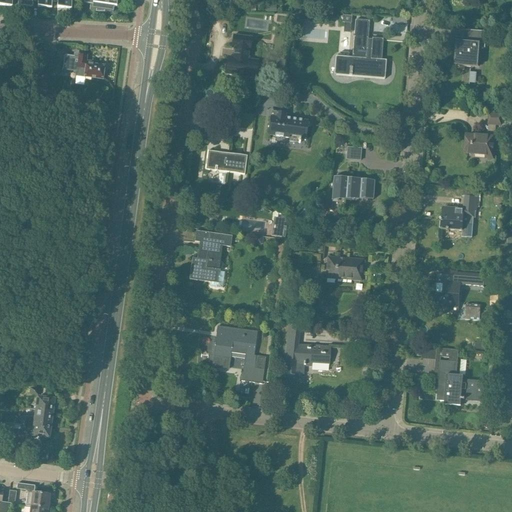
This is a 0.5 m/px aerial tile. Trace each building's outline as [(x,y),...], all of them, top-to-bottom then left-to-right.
[(38,2),(38,6),(38,8),(52,9),(52,3),(51,0),(32,0),(32,2),(38,2)] [(51,0),(52,3),(58,3),(57,9),(71,9),(71,0),(51,0)] [(93,0),(92,9),(97,10),(97,12),(104,12),(105,11),(114,12),(114,7),(117,7),(117,0),(93,0)] [(277,15),(276,22),(291,24),(292,18),(277,15)] [(337,57),(335,74),(351,75),(351,76),(353,76),(353,71),(366,72),(365,76),(385,77),(386,68),(386,61),(381,60),(382,48),(383,40),(378,39),(372,39),(372,40),(368,40),(369,22),(361,21),(356,20),(353,58),(349,58),(349,53),(340,52),(340,57),(337,57)] [(455,55),(454,67),(471,68),(472,66),(479,67),(480,48),(481,44),(486,44),(486,38),(487,32),(469,30),(468,42),(459,42),(458,55),(455,55)] [(228,57),(225,75),(255,79),(257,61),(247,60),(248,51),(249,51),(251,38),(233,36),(231,49),(233,49),(232,58),(228,57)] [(38,55),(37,69),(45,70),(46,55),(43,55),(38,55)] [(77,69),(76,77),(103,81),(104,68),(93,66),(93,64),(86,63),(87,57),(79,56),(77,69)] [(43,86),(43,80),(37,80),(36,92),(44,92),(45,92),(46,86),(43,86)] [(271,117),(268,136),(289,139),(289,142),(298,143),(299,140),(303,141),(305,122),(285,119),(286,114),(276,113),(271,112),(271,117)] [(490,115),(489,125),(501,126),(502,116),(490,115)] [(210,142),(212,127),(199,125),(197,139),(210,142)] [(467,136),(465,154),(486,156),(486,159),(493,160),(495,139),(467,136)] [(208,151),(205,171),(209,171),(210,169),(215,169),(215,172),(244,176),(247,157),(227,154),(226,158),(219,157),(219,153),(208,151)] [(361,152),(350,151),(349,163),(360,164),(361,152)] [(375,181),(333,178),(332,197),(373,200),(375,181)] [(472,219),(473,208),(478,209),(479,198),(465,197),(464,210),(454,209),(454,212),(443,211),(442,223),(443,223),(442,230),(463,232),(463,238),(474,239),(476,219),(472,219)] [(274,218),(271,236),(285,238),(288,220),(274,218)] [(191,265),(189,280),(197,281),(198,280),(210,282),(209,288),(222,290),(224,273),(220,273),(220,271),(219,271),(222,246),(230,247),(231,237),(196,232),(194,242),(199,243),(198,256),(193,255),(193,259),(192,259),(191,265)] [(328,258),(326,279),(361,282),(362,275),(364,275),(365,262),(328,258)] [(437,275),(435,305),(443,306),(442,312),(458,313),(460,286),(484,288),(485,279),(437,275)] [(466,305),(465,320),(480,321),(481,306),(466,305)] [(331,349),(298,346),(300,327),(288,325),(287,335),(286,342),(287,343),(283,375),(295,376),(296,367),(312,368),(312,365),(330,367),(331,349)] [(216,337),(214,358),(220,358),(220,361),(222,362),(222,359),(230,360),(230,361),(230,362),(232,353),(245,355),(242,382),(262,385),(266,358),(254,356),(257,333),(220,328),(219,337),(216,337)] [(486,353),(486,344),(473,343),(472,352),(486,353)] [(437,357),(452,359),(453,350),(437,349),(437,357)] [(441,362),(437,402),(445,402),(444,405),(461,407),(461,401),(465,401),(465,400),(477,401),(477,392),(482,393),(483,382),(478,381),(464,380),(464,377),(457,376),(458,363),(441,362)] [(279,378),(276,378),(276,379),(273,378),(272,390),(279,391),(280,379),(278,379),(279,378)] [(37,398),(36,411),(53,413),(54,400),(37,398)] [(22,422),(34,424),(51,426),(53,413),(36,411),(35,417),(22,417),(22,422),(14,421),(14,424),(21,425),(22,422)] [(49,439),(51,426),(34,424),(22,422),(21,425),(14,424),(13,430),(33,432),(32,437),(49,439)] [(6,423),(4,438),(12,439),(13,430),(14,424),(6,423)] [(223,428),(223,448),(252,449),(252,434),(237,434),(237,428),(223,428)] [(0,511),(10,511),(11,505),(8,504),(3,504),(4,492),(0,491),(0,511)] [(9,491),(8,504),(15,505),(16,492),(9,491)] [(31,508),(48,510),(50,496),(33,494),(31,508)]
